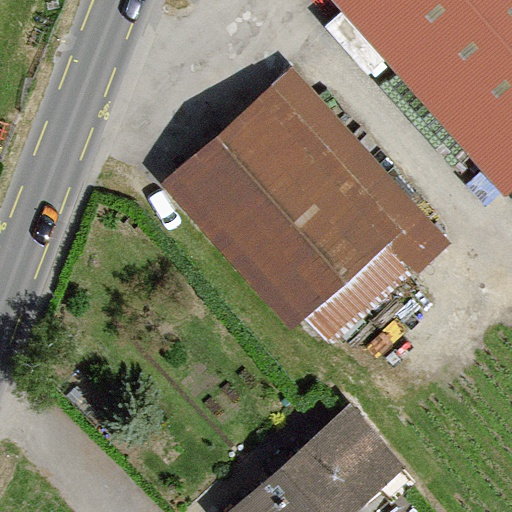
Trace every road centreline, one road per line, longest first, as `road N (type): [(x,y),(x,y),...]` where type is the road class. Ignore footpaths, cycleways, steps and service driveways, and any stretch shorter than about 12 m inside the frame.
road 1 (tertiary): [(117,0),(0,310)]
road 2 (residential): [(0,380),(116,511)]
